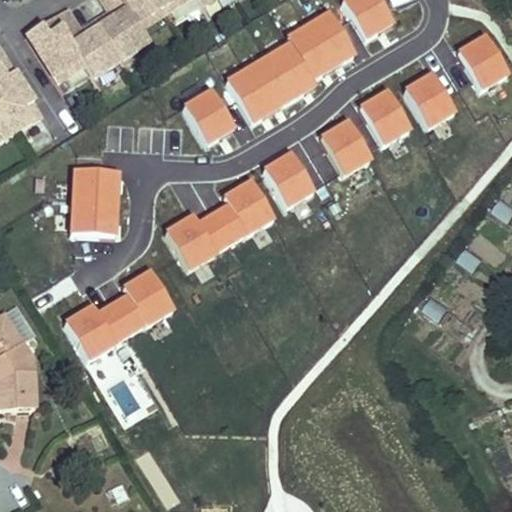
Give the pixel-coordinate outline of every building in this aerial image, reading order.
[(112,24),(97,34),(118,67),(146,49),(144,46),(138,36),(114,0),(96,0),(108,18),(112,24)] [(114,0),(138,36),(165,18),(153,0),(114,0)] [(153,0),(165,18),(192,1),(191,0),(153,0)] [(191,0),(192,1),(199,11),(201,14),(223,0),(191,0)] [(65,15),(52,24),(82,71),(90,85),(118,67),(97,34),(82,43),(78,37),(65,15)] [(108,18),(93,27),(97,34),(112,24),(108,18)] [(29,38),(24,42),(54,89),(82,71),(52,24),(38,32),(41,36),(36,40),(29,38)] [(93,27),(78,37),(82,43),(97,34),(93,27)] [(0,107),(21,94),(18,89),(11,88),(8,82),(12,79),(4,66),(0,68),(0,107)] [(12,79),(8,82),(11,88),(18,89),(12,79)] [(0,146),(39,122),(30,108),(26,111),(23,105),(24,98),(21,94),(0,107),(0,146)] [(511,210),(497,203),(489,218),(509,227),(511,221),(511,210)] [(475,276),(480,261),(460,253),(455,268),(475,276)] [(439,326),(446,312),(428,302),(420,316),(439,326)] [(3,319),(0,320),(0,381),(0,383),(0,382),(0,413),(33,412),(31,363),(3,319)]
